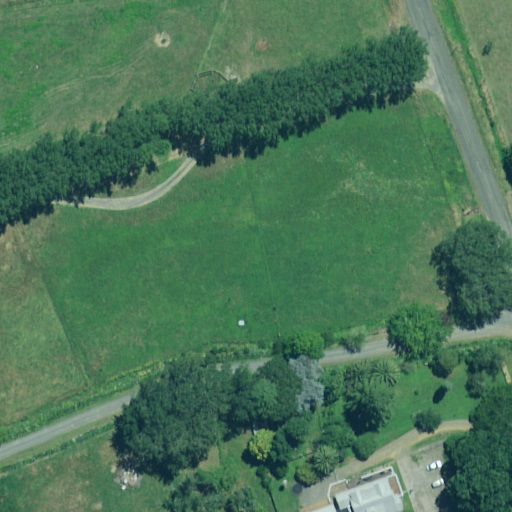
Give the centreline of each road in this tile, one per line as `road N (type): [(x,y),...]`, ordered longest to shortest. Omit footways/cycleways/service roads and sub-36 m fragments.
road 1 (unclassified): [(511,318),(190,374),(0,452)]
road 2 (unclassified): [(511,243),(421,0)]
